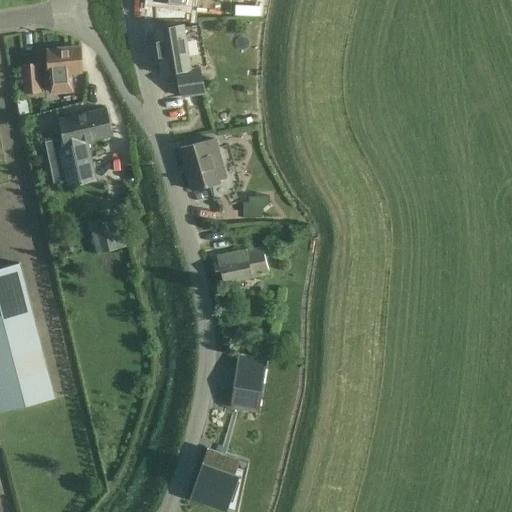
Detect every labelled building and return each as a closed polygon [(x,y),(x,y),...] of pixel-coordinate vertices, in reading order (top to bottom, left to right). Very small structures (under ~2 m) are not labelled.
[(186,21),(188,0),(157,0),(168,2),(165,22),(186,21)] [(190,70),(182,25),(153,29),(160,74),(175,72),(179,97),(204,93),(200,69),(190,70)] [(81,72),(80,47),(47,50),(48,74),(44,74),(45,89),(51,88),(51,87),(57,87),(57,93),(72,92),(70,73),(81,72)] [(40,92),(38,64),(23,65),(25,93),(40,92)] [(45,142),(50,161),(60,159),(67,187),(76,185),(96,181),(87,141),(113,135),(106,108),(87,113),(58,119),(62,138),(45,142)] [(227,178),(216,139),(180,149),(192,191),(217,183),(217,181),(227,178)] [(249,202),(243,202),(243,218),(262,218),(262,209),(270,202),(270,196),(249,196),(249,202)] [(135,203),(121,204),(122,213),(136,212),(135,203)] [(112,221),(89,227),(97,255),(119,249),(112,221)] [(268,274),(262,248),(239,251),(231,253),(212,258),(218,284),(268,274)] [(0,412),(54,398),(19,264),(0,268),(0,412)] [(238,354),(232,392),(260,397),(266,361),(267,357),(238,352),(238,354)] [(238,464),(238,463),(238,462),(238,461),(237,461),(237,460),(237,459),(236,459),(236,458),(235,458),(234,458),(234,457),(228,455),(216,451),(211,450),(210,450),(209,450),(208,450),(207,450),(207,451),(206,451),(206,452),(190,497),(223,508),(224,505),(234,475),(238,464)]
